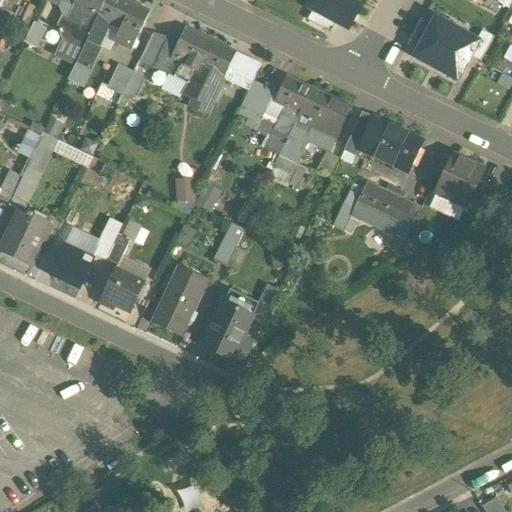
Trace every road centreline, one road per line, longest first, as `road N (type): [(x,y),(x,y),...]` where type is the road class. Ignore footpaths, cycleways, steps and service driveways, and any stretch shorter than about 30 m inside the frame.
road 1 (residential): [(0,280),(198,378)]
road 2 (residential): [(192,0),(348,74)]
road 3 (residential): [(348,74),(499,140)]
